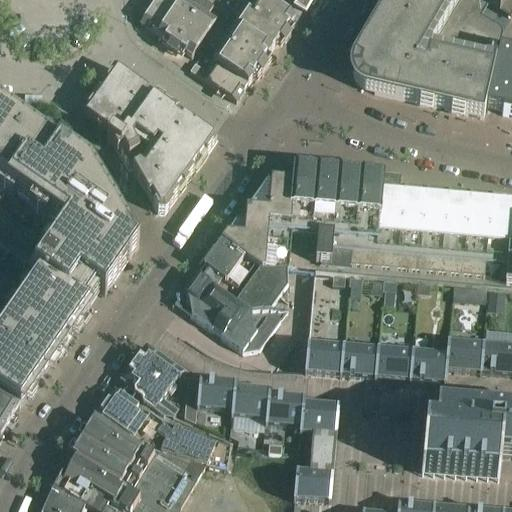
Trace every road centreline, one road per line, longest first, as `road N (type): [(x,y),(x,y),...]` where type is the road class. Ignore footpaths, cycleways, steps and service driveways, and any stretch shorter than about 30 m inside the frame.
road 1 (residential): [(252,147),(20,480),(6,511)]
road 2 (residential): [(482,164),(354,127),(293,91)]
road 3 (residential): [(252,147),(105,45)]
road 4 (residential): [(0,58),(20,73),(53,79),(74,74),(105,45)]
